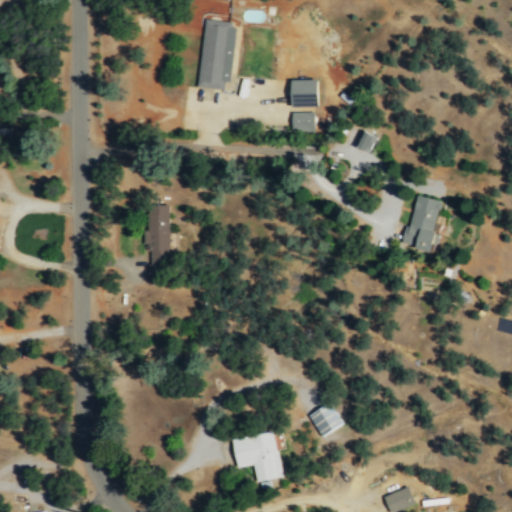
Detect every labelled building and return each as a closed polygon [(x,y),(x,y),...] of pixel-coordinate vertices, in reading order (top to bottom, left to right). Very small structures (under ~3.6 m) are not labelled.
[(196,86),(227,88),(231,38),(200,36),(196,86)] [(290,79),(291,106),(317,105),(316,78),(290,79)] [(290,111),(291,131),(314,130),(313,111),(290,111)] [(353,144),(369,151),(376,135),(359,128),(353,144)] [(430,250),(434,230),(432,230),(439,199),(414,193),(402,243),(430,250)] [(167,205),(146,205),(147,282),(159,282),(159,267),(168,267),(167,205)] [(318,436),(341,424),(329,402),(307,413),(318,436)] [(252,464),(255,481),(281,477),(272,430),(230,438),(235,467),(252,464)] [(389,511),(413,503),(406,485),(382,495),(388,511),(389,511)]
